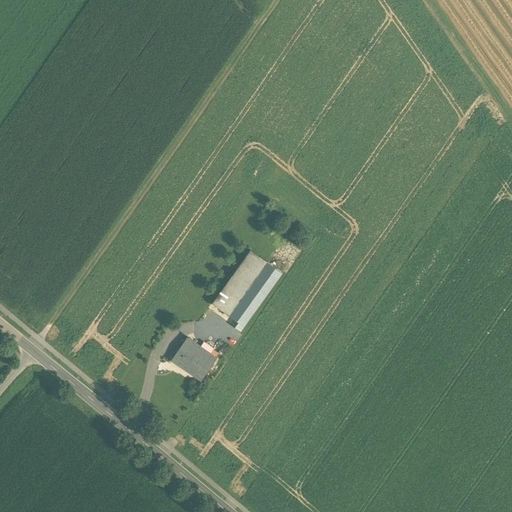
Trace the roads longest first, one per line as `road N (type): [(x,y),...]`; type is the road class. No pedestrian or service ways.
road 1 (track): [(38,341),(285,0)]
road 2 (tertiary): [(224,511),(0,326)]
road 3 (track): [(423,0),(511,122)]
